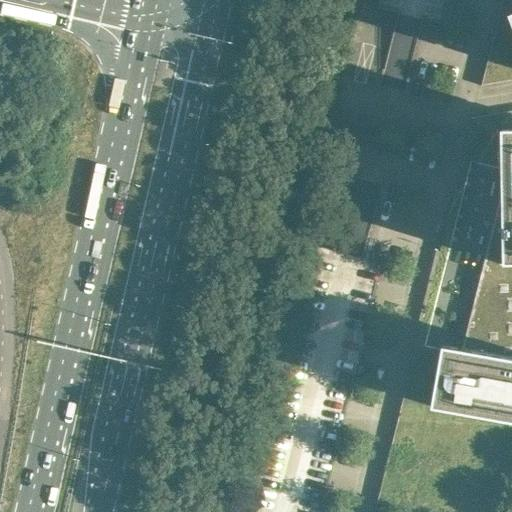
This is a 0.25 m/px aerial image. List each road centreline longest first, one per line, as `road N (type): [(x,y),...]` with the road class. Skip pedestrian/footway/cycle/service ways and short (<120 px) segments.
road 1 (secondary): [(98,511),(214,19)]
road 2 (secondary): [(136,25),(32,511)]
